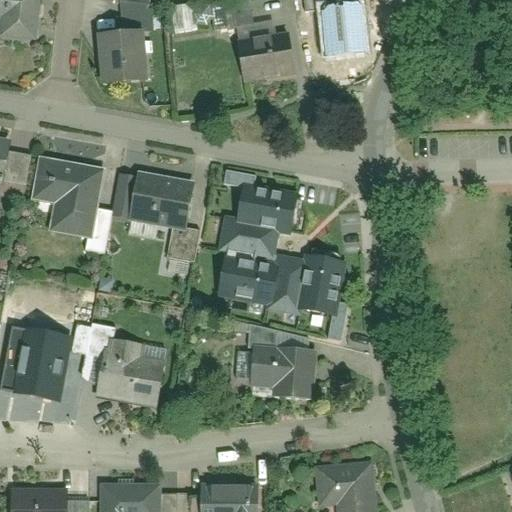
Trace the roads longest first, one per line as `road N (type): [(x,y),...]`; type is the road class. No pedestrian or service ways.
road 1 (residential): [(402,425),(168,460),(0,449)]
road 2 (residential): [(377,173),(60,119)]
road 3 (residential): [(377,173),(402,425)]
road 4 (residential): [(430,0),(381,134),(377,173)]
road 5 (residential): [(511,174),(377,173)]
